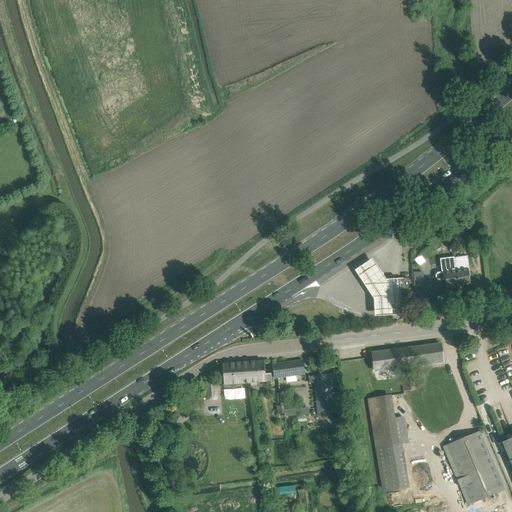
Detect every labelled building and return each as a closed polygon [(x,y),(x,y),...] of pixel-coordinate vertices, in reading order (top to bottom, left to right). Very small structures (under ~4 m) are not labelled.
[(454,258),(458,286),(470,284),(469,276),(470,276),(467,256),(454,258)] [(387,278),(373,258),(354,271),(374,299),(374,316),(401,314),(399,278),(387,278)] [(458,286),(454,258),(440,260),(442,272),(437,273),(436,275),(436,279),(438,280),(445,280),(446,288),(458,286)] [(410,315),(408,279),(397,279),(399,315),(410,315)] [(415,290),(416,305),(423,305),(423,289),(415,290)] [(372,352),(375,371),(443,362),(440,343),(372,352)] [(264,361),(247,362),(248,375),(249,375),(250,383),(262,382),(272,381),(271,374),(265,374),(264,361)] [(281,376),(293,375),(293,374),(304,373),(303,361),(274,365),(276,378),(281,377),(281,376)] [(248,375),(247,362),(222,364),(223,374),(224,385),(250,383),(249,375),(248,375)] [(313,383),(317,415),(334,413),(330,381),(328,381),(327,375),(308,377),(309,383),(313,383)] [(414,377),(401,379),(403,391),(415,390),(414,377)] [(205,381),(206,400),(217,399),(216,380),(205,381)] [(244,389),(223,389),(223,399),(245,399),(244,389)] [(391,395),(368,398),(383,492),(406,488),(395,418),(391,395)] [(283,416),(308,413),(308,407),(282,409),(283,416)] [(443,447),(468,505),(507,488),(483,430),(443,447)] [(511,437),(501,443),(511,467),(511,437)] [(406,511),(427,511),(423,503),(406,511)]
